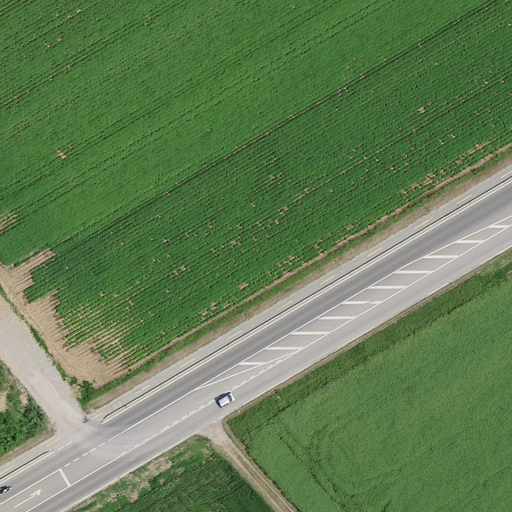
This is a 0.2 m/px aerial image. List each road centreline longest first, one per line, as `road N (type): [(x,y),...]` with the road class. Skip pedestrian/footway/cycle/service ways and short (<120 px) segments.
road 1 (secondary): [(10,511),(511,213)]
road 2 (track): [(97,460),(0,316)]
road 3 (track): [(192,402),(289,511)]
